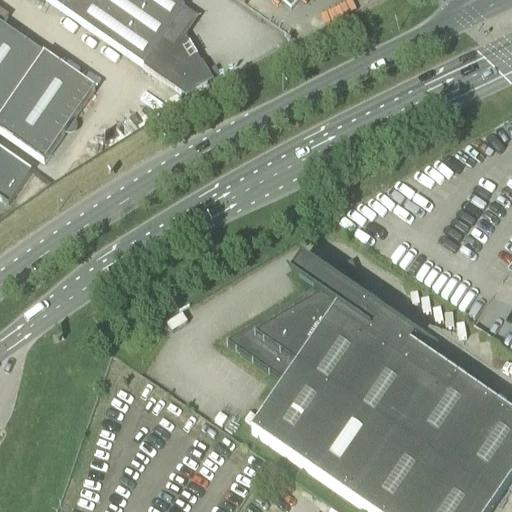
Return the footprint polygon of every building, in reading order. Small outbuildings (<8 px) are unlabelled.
[(168,0),(41,0),(61,13),(183,98),(215,81),(190,39),(201,22),(168,0)] [(277,0),(291,12),(301,0),(277,0)] [(0,13),(0,135),(44,167),(95,93),(2,28),(8,19),(0,13)] [(0,151),(0,201),(8,208),(32,174),(0,151)] [(285,387),(251,436),(360,511),(492,511),(511,484),(511,419),(411,350),(417,342),(314,271),(301,289),(312,297),(225,346),(285,387)]
